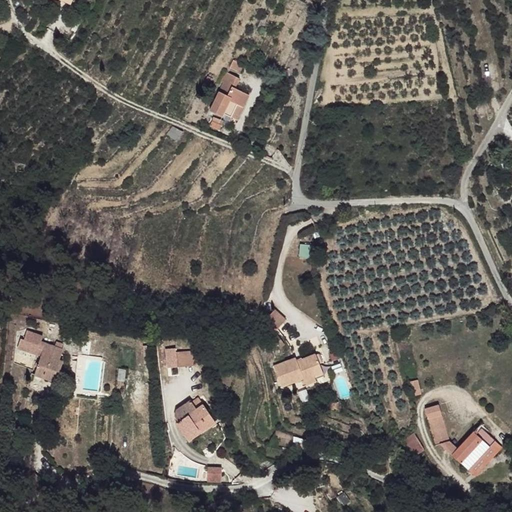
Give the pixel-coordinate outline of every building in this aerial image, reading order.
[(228,69),(240,73),(243,64),(232,60),(228,69)] [(223,89),(214,104),(229,112),(237,97),(223,89)] [(214,114),(208,123),(218,127),(223,119),(214,114)] [(172,124),(166,133),(178,140),(184,130),(172,124)] [(18,163),(15,170),(25,175),(29,168),(18,163)] [(313,258),(313,245),(299,245),(299,258),(313,258)] [(264,320),(277,331),(287,320),(274,308),(264,320)] [(46,356),(36,381),(57,388),(64,367),(59,367),(65,355),(40,347),(38,354),(46,356)] [(170,351),(168,367),(196,370),(198,355),(170,351)] [(296,358),(303,378),(324,371),(319,351),(296,358)] [(272,362),(279,384),(300,377),(301,378),(303,378),(296,358),(294,355),(272,362)] [(303,378),(305,384),(318,380),(317,376),(327,374),(324,371),(303,378)] [(411,380),(414,394),(424,392),(422,378),(411,380)] [(427,407),(433,437),(441,412),(439,404),(427,407)] [(180,427),(188,442),(201,433),(204,439),(219,431),(210,412),(201,417),(180,427)] [(449,442),(441,412),(433,437),(435,445),(449,442)] [(478,424),(452,454),(469,469),(495,439),(478,424)] [(414,456),(424,451),(413,432),(403,438),(414,456)] [(188,442),(191,446),(204,439),(201,433),(188,442)] [(207,468),(204,482),(220,483),(222,472),(207,468)] [(24,486),(35,495),(44,483),(35,474),(24,486)]
